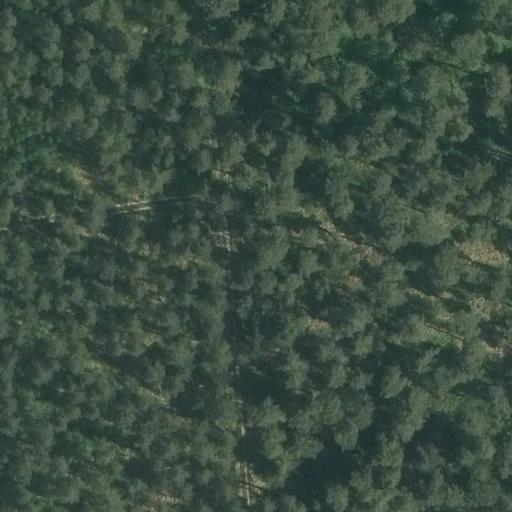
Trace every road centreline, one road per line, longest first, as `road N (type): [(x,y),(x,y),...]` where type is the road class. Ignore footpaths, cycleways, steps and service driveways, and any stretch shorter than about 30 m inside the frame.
road 1 (track): [(244,511),(199,0)]
road 2 (track): [(0,226),(216,196)]
